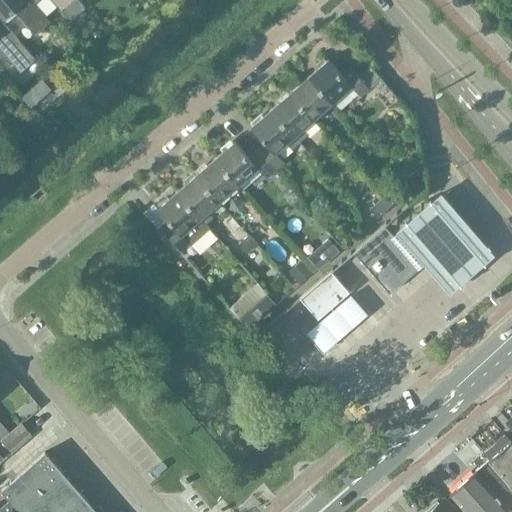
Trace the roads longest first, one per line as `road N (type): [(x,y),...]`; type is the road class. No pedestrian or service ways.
road 1 (residential): [(0,286),(310,11)]
road 2 (tertiary): [(320,511),(511,340)]
road 3 (residential): [(159,511),(0,325)]
road 4 (tertiary): [(511,144),(391,0)]
